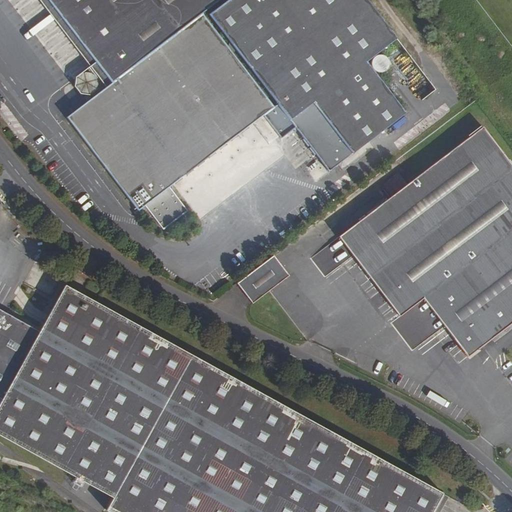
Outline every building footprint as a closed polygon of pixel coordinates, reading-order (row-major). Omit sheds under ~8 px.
[(202,14),(219,0),(48,0),(112,83),(113,82),(202,14)] [(397,38),(366,0),(227,0),(209,14),(277,104),(276,105),(274,107),(264,115),(282,138),(296,127),(306,140),(382,82),(366,62),(397,38)] [(274,107),(203,14),(202,14),(113,82),(112,83),(66,117),(138,211),(145,206),(163,230),(187,211),(170,187),(259,118),(264,115),(274,107)] [(397,44),(388,50),(400,66),(409,59),(397,44)] [(75,93),(91,97),(94,82),(79,78),(75,93)] [(406,113),(382,82),(306,140),(329,171),(406,113)] [(511,165),(482,127),(338,237),(399,317),(423,298),(467,357),(511,322),(511,165)] [(273,256),(236,284),(252,304),(288,276),(273,256)] [(431,511),(442,493),(65,285),(39,332),(13,318),(10,324),(0,318),(0,398),(2,400),(0,402),(0,436),(112,498),(106,511),(108,511),(431,511)]
